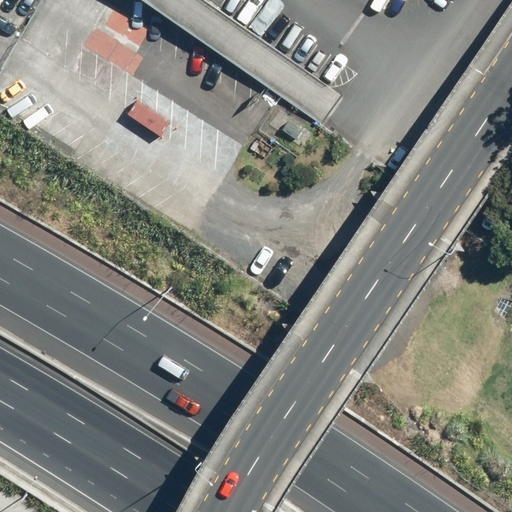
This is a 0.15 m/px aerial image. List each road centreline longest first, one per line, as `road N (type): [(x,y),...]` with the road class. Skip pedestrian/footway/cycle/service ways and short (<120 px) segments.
road 1 (tertiary): [(511,80),(319,366),(236,511)]
road 2 (motorway): [(0,291),(368,511)]
road 3 (motorway): [(222,511),(0,375)]
